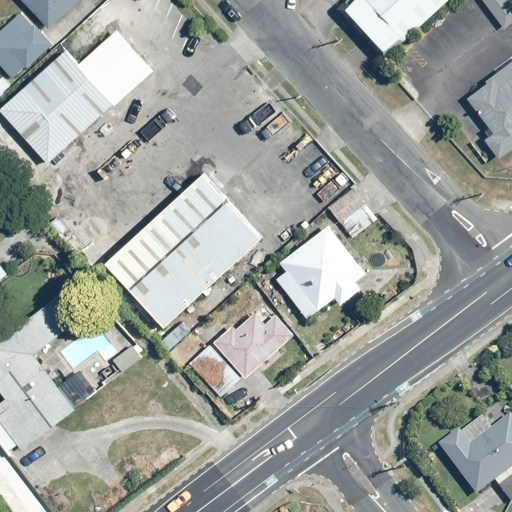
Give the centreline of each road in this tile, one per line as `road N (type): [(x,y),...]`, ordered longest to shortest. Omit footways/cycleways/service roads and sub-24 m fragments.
road 1 (residential): [(508,274),(359,126),(249,0)]
road 2 (secondary): [(319,419),(508,274)]
road 3 (secondary): [(197,511),(319,419)]
